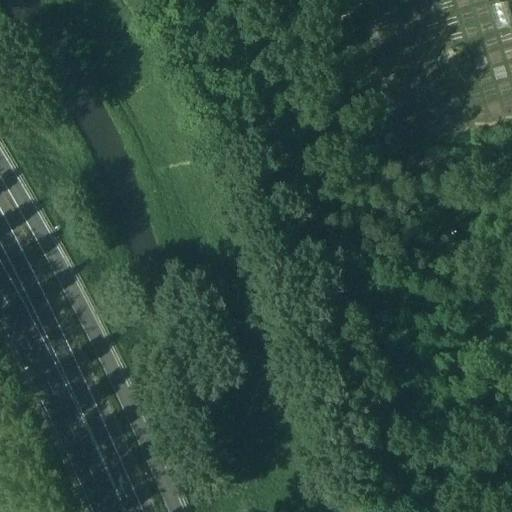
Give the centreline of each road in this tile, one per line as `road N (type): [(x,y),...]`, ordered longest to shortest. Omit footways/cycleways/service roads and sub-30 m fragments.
road 1 (motorway): [(107,510),(68,367),(0,224)]
road 2 (motorway): [(107,510),(0,294)]
